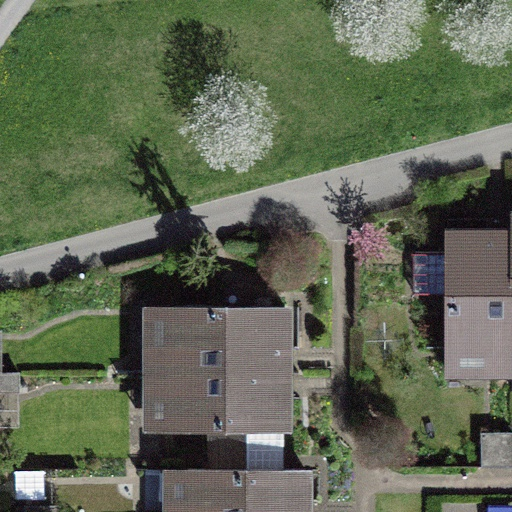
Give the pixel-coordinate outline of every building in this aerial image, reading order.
[(511,243),(496,243),(488,235),(447,234),(447,252),(414,252),(414,294),(447,294),(447,353),(484,353),(497,364),(511,364),(511,243)] [(155,356),(155,372),(277,372),(277,354),(285,346),(285,306),(168,306),(168,344),(155,356)] [(11,341),(0,340),(0,372),(11,372),(11,341)] [(11,372),(0,372),(0,392),(19,393),(19,372),(11,372)] [(277,372),(155,372),(155,387),(167,400),(167,429),(249,429),(283,428),(285,428),(285,398),(277,393),(277,372)] [(175,511),(297,511),(298,506),(305,499),(305,468),(283,469),(283,428),(249,429),(249,469),(187,469),(187,497),(176,509),(175,511)] [(511,432),(492,433),(492,465),(511,465),(511,432)] [(477,511),(478,498),(446,498),(445,511),(477,511)]
